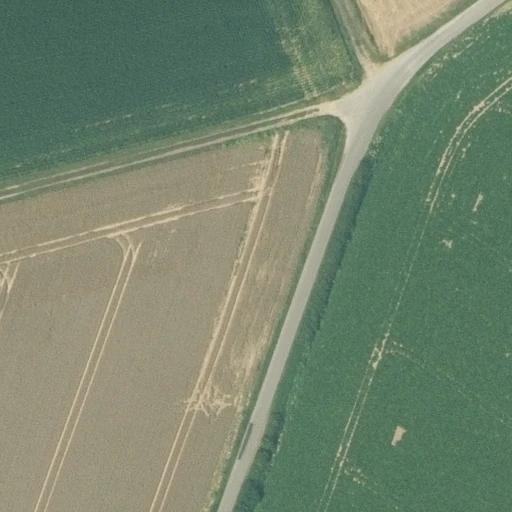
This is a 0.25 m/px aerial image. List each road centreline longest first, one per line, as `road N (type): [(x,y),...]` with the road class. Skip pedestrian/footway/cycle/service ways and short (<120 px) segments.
road 1 (track): [(494,0),(382,85),(228,511)]
road 2 (track): [(375,103),(0,201)]
